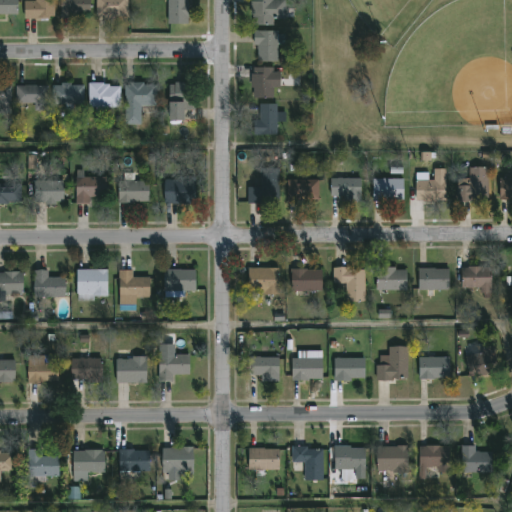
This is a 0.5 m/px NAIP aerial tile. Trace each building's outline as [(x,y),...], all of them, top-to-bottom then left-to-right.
[(0,16),(0,0),(17,0),(17,16),(0,16)] [(53,0),(53,18),(23,18),(23,1),(34,1),(34,0),(53,0)] [(59,17),(59,0),(89,0),(89,17),(59,17)] [(95,18),(95,0),(126,0),(126,18),(95,18)] [(167,24),(167,0),(187,0),(187,24),(167,24)] [(274,25),(251,25),(251,0),(285,0),(285,18),(274,18),(274,25)] [(277,30),(277,61),(253,61),(253,30),(277,30)] [(250,67),(272,67),(272,78),(278,78),(278,86),(272,86),(272,97),(250,97),(250,67)] [(124,82),(156,82),(156,105),(140,105),(140,124),(124,124),(124,82)] [(193,82),(193,104),(184,104),(184,121),(168,121),(168,82),(193,82)] [(0,109),(0,84),(9,84),(9,109),(0,109)] [(52,84),(82,84),(82,103),(52,103),(52,84)] [(88,107),(88,84),(119,84),(119,107),(88,107)] [(45,86),(45,103),(15,103),(15,86),(45,86)] [(276,104),(276,134),(255,134),(255,104),(276,104)] [(28,155),(28,169),(36,169),(36,155),(28,155)] [(456,202),(456,179),(468,180),(468,168),(487,168),(486,202),(456,202)] [(247,204),(247,188),(259,188),(259,169),(278,169),(278,204),(247,204)] [(415,202),(415,178),(431,178),(431,176),(445,176),(445,202),(415,202)] [(88,205),(74,205),(74,178),(102,178),(102,198),(88,198),(88,205)] [(511,178),(511,200),(499,200),(499,178),(511,178)] [(360,179),(360,200),(329,200),(329,179),(360,179)] [(163,205),(163,180),(197,180),(197,205),(163,205)] [(286,203),(286,180),(318,180),(318,203),(286,203)] [(402,180),(402,202),(371,202),(371,180),(402,180)] [(62,182),(62,205),(34,204),(34,182),(62,182)] [(148,182),(148,204),(118,204),(117,182),(148,182)] [(0,185),(20,185),(20,205),(0,205),(0,185)] [(489,268),(489,292),(460,292),(460,268),(489,268)] [(277,269),(277,296),(247,296),(247,269),(277,269)] [(363,303),(345,303),(345,285),(332,285),(332,269),(364,269),(363,303)] [(447,291),(417,291),(417,269),(447,269),(447,291)] [(405,291),(375,291),(375,270),(405,270),(405,291)] [(33,298),(33,271),(47,271),(47,279),(64,279),(64,298),(33,298)] [(106,271),(106,297),(76,297),(76,271),(106,271)] [(132,279),(148,279),(148,299),(118,299),(118,271),(132,271),(132,279)] [(163,271),(194,271),(194,296),(163,296),(163,271)] [(321,292),(289,292),(289,271),(321,271),(321,292)] [(0,273),(22,273),(22,296),(0,296),(0,273)] [(379,319),(390,318),(390,310),(379,310),(379,319)] [(406,348),(406,381),(376,381),(376,356),(387,356),(387,348),(406,348)] [(492,350),(497,372),(469,379),(464,356),(492,350)] [(172,382),(158,382),(158,356),(189,356),(189,375),(172,375),(172,382)] [(146,384),(115,384),(115,358),(146,358),(146,384)] [(291,358),(321,358),(321,381),(291,381),(291,358)] [(448,358),(448,380),(418,380),(418,358),(448,358)] [(277,359),(277,381),(259,381),(259,376),(247,376),(247,359),(277,359)] [(102,360),(102,383),(70,383),(70,360),(102,360)] [(332,381),(332,360),(363,360),(363,381),(332,381)] [(0,361),(14,361),(14,383),(0,383),(0,361)] [(57,384),(27,384),(27,362),(57,362),(57,384)] [(407,447),(407,474),(376,474),(376,447),(407,447)] [(418,470),(418,447),(448,447),(448,470),(418,470)] [(491,474),(460,474),(460,447),(474,447),(474,453),(491,453),(491,474)] [(300,476),(291,476),(291,448),(322,449),(322,482),(300,482),(300,476)] [(161,449),(192,449),(192,474),(161,474),(161,449)] [(364,480),(352,480),(352,475),(333,475),(333,449),(364,449),(364,480)] [(277,472),(248,472),(248,450),(277,450),(277,472)] [(41,451),(41,458),(53,458),(53,478),(26,478),(26,451),(41,451)] [(82,474),(82,479),(72,479),(72,451),(104,451),(104,474),(82,474)] [(148,451),(148,473),(117,473),(117,451),(148,451)] [(0,452),(15,452),(14,473),(0,472),(0,452)]
